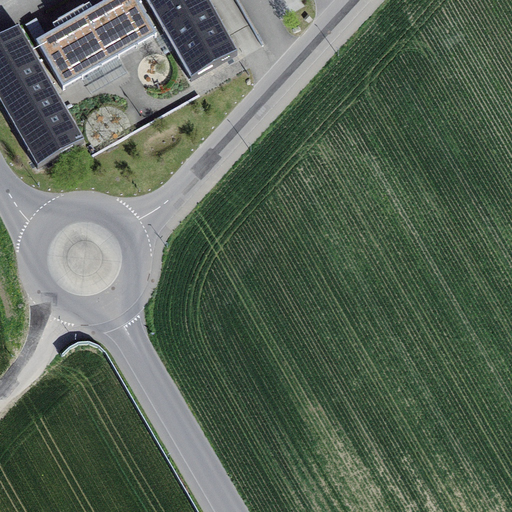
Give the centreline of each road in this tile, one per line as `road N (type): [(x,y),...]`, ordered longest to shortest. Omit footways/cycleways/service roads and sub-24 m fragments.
road 1 (residential): [(363,0),(160,207),(129,226)]
road 2 (unclassified): [(235,511),(109,303)]
